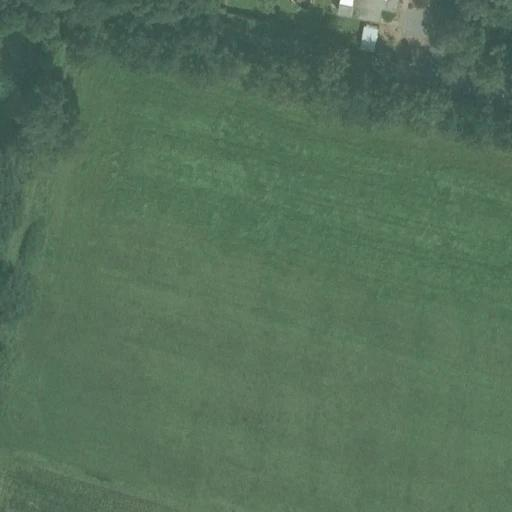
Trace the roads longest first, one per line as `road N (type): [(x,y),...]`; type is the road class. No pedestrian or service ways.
road 1 (unclassified): [(90,0),(425,79)]
road 2 (track): [(67,0),(0,273)]
